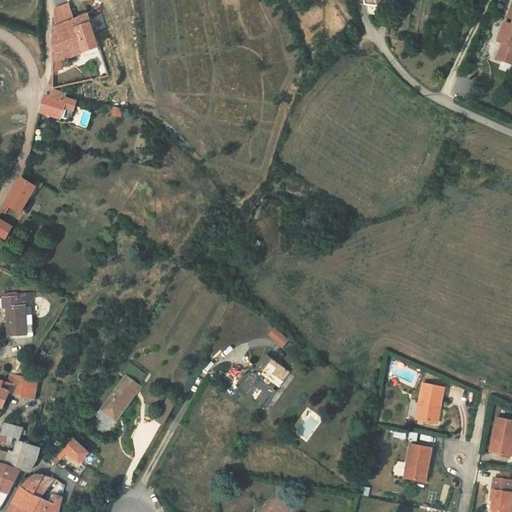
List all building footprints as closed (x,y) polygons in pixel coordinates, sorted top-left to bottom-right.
[(511,6),(509,5),(502,25),(508,28),(506,34),(501,32),(499,38),(496,37),(492,50),(497,51),(492,67),(508,72),(511,64),(508,63),(511,55),(511,6)] [(62,29),(59,29),(57,63),(90,53),(104,48),(96,24),(93,15),(76,23),(62,29)] [(69,98),(70,94),(57,91),(55,98),(48,96),(45,105),(43,111),(64,117),(67,106),(69,98)] [(79,101),(69,98),(67,106),(77,108),(79,101)] [(117,106),(111,106),(111,109),(110,109),(110,113),(111,113),(111,114),(120,115),(120,110),(117,110),(117,106)] [(27,212),(43,186),(27,177),(12,202),(27,212)] [(0,233),(8,238),(15,225),(0,217),(0,233)] [(1,290),(2,300),(5,299),(6,327),(25,327),(25,323),(31,323),(29,289),(1,290)] [(269,334),(286,346),(292,338),(275,326),(269,334)] [(291,361),(268,343),(257,357),(262,361),(258,366),(253,362),(243,377),(267,395),(272,387),(267,383),(280,364),(286,368),(291,361)] [(121,362),(125,365),(140,375),(147,365),(129,351),(121,362)] [(267,383),(272,387),(286,368),(280,364),(267,383)] [(12,382),(32,386),(36,371),(18,366),(11,365),(7,372),(0,370),(0,398),(7,400),(12,382)] [(125,365),(102,398),(116,408),(135,382),(140,375),(125,365)] [(417,378),(411,415),(429,418),(432,400),(437,400),(439,382),(417,378)] [(511,428),(511,411),(491,409),(486,446),(506,448),(508,433),(511,434),(511,428)] [(0,425),(17,429),(19,419),(0,414),(0,425)] [(35,447),(36,440),(25,437),(16,434),(14,443),(9,442),(1,456),(20,461),(26,462),(35,447)] [(69,438),(63,447),(81,457),(87,447),(69,438)] [(405,456),(410,457),(406,475),(424,478),(430,442),(408,439),(405,456)] [(0,455),(0,467),(14,471),(20,461),(1,456),(0,455)] [(497,471),(505,472),(505,465),(497,464),(497,471)] [(19,480),(29,485),(40,468),(35,466),(28,468),(19,480)] [(0,494),(14,471),(0,467),(0,494)] [(50,470),(40,468),(29,485),(38,490),(50,470)] [(492,471),(491,484),(494,484),(493,493),(493,503),(511,505),(511,493),(511,485),(510,485),(511,473),(505,472),(497,471),(492,471)] [(0,511),(13,511),(19,501),(29,506),(38,490),(29,485),(19,480),(10,494),(0,511)] [(50,487),(47,494),(38,490),(29,506),(35,508),(43,511),(51,511),(57,490),(50,487)]
